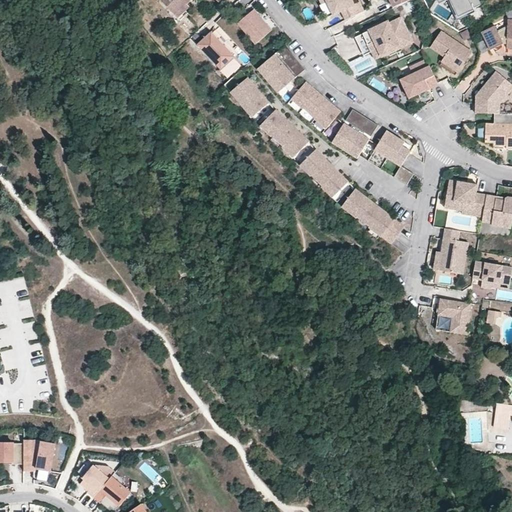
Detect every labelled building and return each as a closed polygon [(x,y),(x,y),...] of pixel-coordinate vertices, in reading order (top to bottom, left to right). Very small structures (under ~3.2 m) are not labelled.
[(191,0),(161,0),(176,15),(187,4),(191,0)] [(327,0),(328,0),(335,14),(342,11),(347,8),(351,17),(363,12),(358,2),(354,4),(352,0),(327,0)] [(446,0),(455,16),(478,4),(476,0),(433,0),(435,3),(442,0),(446,0)] [(187,4),(176,15),(181,20),(189,13),(186,10),(190,7),(187,4)] [(346,20),(351,17),(347,8),(342,11),(346,20)] [(256,44),(272,30),(254,9),(238,23),(256,44)] [(413,42),(402,17),(389,23),(388,21),(385,23),(386,25),(382,27),(381,25),(356,37),(365,55),(372,52),(379,48),(382,56),(413,42)] [(482,32),(491,50),(497,47),(499,50),(495,51),(511,52),(511,19),(507,19),(507,27),(498,32),(495,26),(482,32)] [(442,31),(432,47),(447,56),(446,58),(461,68),(471,52),(456,43),(457,41),(442,31)] [(235,57),(212,33),(199,45),(222,69),(235,57)] [(278,93),(306,69),(285,46),(258,69),(278,93)] [(382,56),(379,48),(372,52),(376,60),(382,56)] [(439,84),(430,66),(401,79),(410,98),(439,84)] [(476,95),(476,113),(495,113),(500,113),(500,104),(511,89),(511,83),(496,71),(476,95)] [(270,103),(260,91),(259,93),(254,87),(255,86),(248,78),(231,93),(231,94),(252,118),(270,103)] [(324,102),(313,92),(315,90),(303,80),(289,97),(288,98),(299,108),(300,107),(312,116),(311,117),(323,127),(338,109),(327,99),(324,102)] [(327,99),(315,90),(313,92),(324,102),(327,99)] [(375,123),(350,107),(342,118),(368,134),(375,123)] [(295,133),(284,123),(286,120),(275,110),(259,126),(270,137),(271,136),(282,146),(282,147),(293,157),(308,141),(297,130),(295,133)] [(511,113),(500,113),(495,113),(495,123),(486,123),(486,142),(499,142),(499,145),(508,145),(508,148),(511,148),(511,113)] [(297,130),(286,120),(284,123),(295,133),(297,130)] [(356,153),(366,137),(341,121),(329,140),(354,156),(356,153)] [(398,163),(407,149),(399,143),(394,140),(396,136),(384,128),(375,143),(364,159),(403,183),(410,171),(398,163)] [(334,172),(323,162),(326,159),(315,149),(299,166),(310,176),(311,175),(322,185),(321,186),(333,196),(348,180),(337,169),(334,172)] [(337,169),(326,159),(323,162),(334,172),(337,169)] [(13,165),(7,169),(12,176),(17,173),(13,165)] [(462,213),(483,217),(487,195),(476,193),(478,185),(450,180),(446,200),(464,203),(463,211),(462,213)] [(382,212),(370,202),(372,199),(357,188),(343,206),(358,217),(359,216),(371,226),(370,227),(383,236),(393,244),(406,226),(396,219),(397,218),(384,209),(382,212)] [(511,228),(511,220),(511,197),(509,197),(506,198),(505,200),(497,199),(497,196),(487,195),(483,217),(482,221),(492,223),(492,225),(511,228)] [(384,209),(372,199),(370,202),(382,212),(384,209)] [(464,203),(446,200),(445,208),(463,211),(464,203)] [(460,230),(445,228),(444,238),(447,239),(444,253),(441,271),(463,275),(469,243),(458,241),(460,230)] [(511,273),(511,267),(476,261),(473,278),(483,280),(481,287),(491,289),(492,287),(492,282),(500,283),(500,281),(510,283),(511,273)] [(500,283),(492,282),(492,287),(509,290),(510,283),(500,281),(500,283)] [(472,303),(441,298),(439,314),(453,316),(450,331),(467,334),(472,303)] [(498,311),(490,310),(488,322),(497,323),(498,316),(498,311)] [(498,403),(497,414),(509,416),(509,405),(498,403)] [(50,472),(55,443),(42,441),(41,445),(35,444),(35,440),(24,440),(24,443),(24,464),(24,471),(35,471),(35,467),(35,465),(38,465),(38,467),(37,470),(50,472)] [(24,464),(24,443),(0,443),(0,459),(14,460),(14,464),(24,464)] [(94,497),(115,473),(108,468),(93,466),(83,478),(84,479),(81,483),(89,490),(88,491),(94,497)] [(115,473),(94,497),(107,509),(111,505),(116,510),(131,494),(121,485),(124,482),(115,473)]
